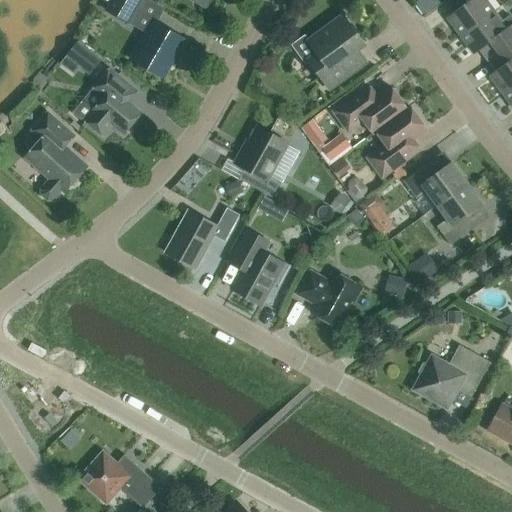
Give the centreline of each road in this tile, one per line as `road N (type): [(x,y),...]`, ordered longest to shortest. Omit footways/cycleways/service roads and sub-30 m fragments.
road 1 (residential): [(511,477),(90,244)]
road 2 (residential): [(301,511),(0,342)]
road 3 (residential): [(90,244),(190,140),(270,0)]
road 4 (residential): [(511,159),(390,0)]
